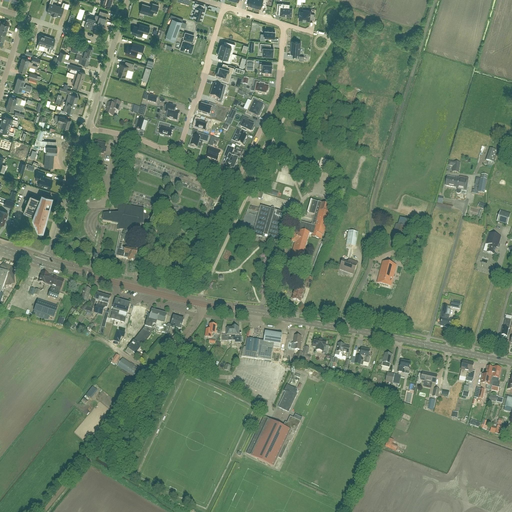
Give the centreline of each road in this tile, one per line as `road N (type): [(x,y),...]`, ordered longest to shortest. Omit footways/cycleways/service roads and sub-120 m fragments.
road 1 (secondary): [(427,344),(199,303)]
road 2 (residential): [(178,146),(223,6),(284,24)]
road 3 (unclassified): [(42,511),(171,355)]
road 4 (residential): [(277,94),(238,178),(178,146)]
road 5 (secondary): [(199,303),(45,264)]
road 6 (tertiary): [(45,264),(88,126)]
road 7 (residential): [(427,344),(465,208)]
